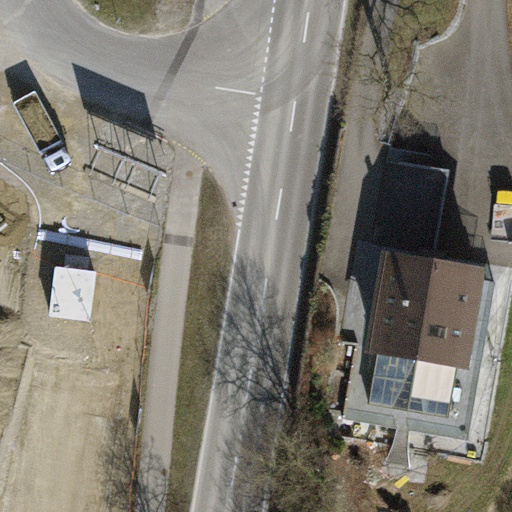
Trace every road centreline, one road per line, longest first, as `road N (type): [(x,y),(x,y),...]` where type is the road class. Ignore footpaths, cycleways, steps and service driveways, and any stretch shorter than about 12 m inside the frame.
road 1 (secondary): [(225,511),(293,102)]
road 2 (residential): [(25,0),(48,26),(105,59),(293,102)]
